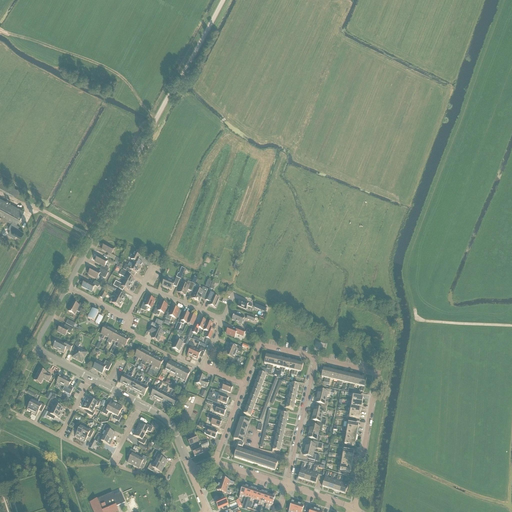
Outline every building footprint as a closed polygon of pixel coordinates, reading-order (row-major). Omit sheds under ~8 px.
[(16,197),(20,191),(0,180),(0,188),(4,191),(16,197)] [(0,198),(0,217),(11,223),(8,229),(10,230),(8,234),(15,238),(16,236),(17,237),(20,238),(24,232),(18,229),(19,226),(16,225),(24,211),(0,198)] [(118,262),(120,259),(111,255),(114,249),(105,244),(102,250),(109,254),(107,256),(114,260),(118,262)] [(133,255),(131,259),(134,261),(132,264),(140,269),(143,264),(139,262),(141,257),(134,253),(133,255)] [(107,272),(109,269),(104,267),(107,262),(98,257),(95,262),(102,266),(100,268),(107,272)] [(125,265),(123,269),(125,270),(130,273),(131,272),(132,271),(138,274),(139,271),(140,270),(140,269),(132,264),(129,263),(128,266),(127,266),(126,266),(125,265)] [(99,272),(92,269),(88,274),(97,279),(99,275),(105,278),(108,273),(101,269),(99,272)] [(120,273),(119,275),(122,276),(125,278),(124,281),(132,285),(134,280),(128,277),(129,274),(126,272),(125,272),(124,271),(123,271),(122,270),(121,271),(120,273)] [(176,287),(179,280),(176,278),(174,283),(165,279),(162,286),(171,290),(173,286),(176,287)] [(92,285),(85,281),(82,287),(91,292),(95,286),(98,288),(99,285),(94,282),(92,285)] [(116,281),(113,286),(121,290),(122,287),(129,291),(132,285),(124,281),(122,284),(118,283),(116,281)] [(191,291),(194,284),(188,281),(186,286),(182,284),(178,293),(185,296),(188,290),(191,291)] [(205,295),(208,289),(203,287),(201,291),(196,289),(192,299),(199,302),(203,294),(205,295)] [(115,298),(123,302),(125,297),(118,293),(115,292),(114,294),(116,295),(115,298)] [(215,308),(219,299),(213,297),(214,296),(208,293),(205,300),(208,302),(209,301),(210,302),(209,306),(215,308)] [(120,307),(123,302),(115,298),(113,301),(111,300),(110,302),(112,303),(120,307)] [(151,308),(155,300),(148,298),(146,304),(143,303),(141,309),(146,311),(147,307),(151,308)] [(251,308),(252,305),(248,303),(240,300),(238,306),(246,309),(247,306),(251,308)] [(79,306),(73,303),(69,312),(74,315),(76,311),(79,313),(83,305),(80,303),(79,306)] [(164,314),(167,305),(161,303),(158,309),(155,308),(153,314),(156,316),(156,315),(159,316),(160,312),(164,314)] [(256,303),(254,308),(262,311),(265,312),(267,308),(256,303)] [(175,318),(179,310),(173,308),(170,314),(167,313),(165,318),(170,320),(172,317),(175,318)] [(99,316),(97,315),(98,313),(92,309),(88,318),(96,322),(96,323),(99,325),(103,318),(99,316)] [(186,323),(190,315),(184,313),(180,323),(183,324),(184,322),(186,323)] [(238,316),(234,314),(232,320),(236,322),(235,322),(241,325),(244,318),(238,315),(238,316)] [(193,326),(196,318),(191,315),(187,324),(193,326)] [(203,330),(206,322),(201,319),(197,327),(195,326),(192,333),(196,335),(199,328),(203,330)] [(210,340),(214,331),(211,329),(213,324),(207,322),(204,330),(208,332),(206,338),(210,340)] [(152,323),(148,332),(154,334),(152,339),(158,342),(163,332),(158,330),(159,327),(152,323)] [(73,329),(65,325),(63,328),(61,326),(57,332),(65,336),(67,333),(70,334),(73,329)] [(103,340),(105,336),(109,328),(105,326),(101,334),(103,335),(101,339),(103,340)] [(109,343),(115,331),(109,328),(105,336),(109,338),(107,342),(109,343)] [(236,331),(229,328),(226,334),(234,337),(236,334),(243,337),(245,332),(237,328),(236,331)] [(116,342),(120,334),(115,331),(109,343),(111,344),(112,340),(116,342)] [(118,348),(125,336),(120,334),(116,342),(118,343),(116,347),(118,348)] [(125,336),(118,348),(120,349),(122,345),(125,347),(129,339),(125,336)] [(179,351),(184,340),(182,339),(180,342),(176,340),(173,349),(179,351)] [(65,345),(57,340),(53,348),(64,353),(66,349),(70,352),(73,346),(66,342),(65,345)] [(82,362),(86,353),(78,349),(80,345),(77,343),(73,350),(76,352),(73,357),(82,362)] [(192,358),(196,349),(193,348),(194,345),(190,343),(187,349),(189,350),(187,355),(192,358)] [(228,346),(226,351),(236,355),(237,352),(241,353),(243,348),(237,346),(236,349),(228,346)] [(141,359),(145,351),(139,348),(135,356),(137,358),(135,361),(137,362),(139,359),(141,359)] [(196,349),(192,358),(197,360),(199,357),(202,358),(206,350),(200,348),(199,351),(196,349)] [(143,365),(149,353),(145,351),(141,359),(143,361),(141,364),(143,365)] [(226,351),(224,356),(230,358),(228,361),(236,364),(238,359),(235,357),(236,355),(226,351)] [(149,364),(154,356),(149,353),(143,365),(144,366),(146,363),(149,364)] [(269,370),(272,357),(266,355),(264,364),(268,365),(267,369),(269,370)] [(152,370),(158,358),(154,356),(149,364),(152,366),(150,369),(152,370)] [(277,367),(279,358),(272,357),(269,370),(272,370),(273,366),(277,367)] [(158,358),(152,370),(154,371),(156,368),(159,369),(163,361),(158,358)] [(282,373),(285,360),(279,358),(277,367),(280,368),(279,372),(282,373)] [(289,370),(291,361),(285,360),(282,373),(284,373),(285,369),(289,370)] [(108,371),(112,364),(105,361),(103,365),(97,361),(93,369),(99,372),(102,374),(105,369),(108,371)] [(170,373),(175,364),(170,361),(165,371),(170,373)] [(292,381),(294,375),(297,363),(291,361),(289,370),(292,370),(290,378),(289,378),(289,381),(292,381)] [(297,363),(294,375),(296,376),(298,372),(301,373),(303,364),(297,363)] [(175,376),(180,366),(175,364),(170,373),(175,376)] [(180,379),(185,369),(180,366),(175,376),(180,379)] [(129,388),(134,380),(131,379),(135,369),(134,368),(131,374),(124,386),(129,388)] [(49,382),(52,377),(46,374),(47,373),(40,369),(34,380),(41,384),(43,380),(49,382)] [(185,369),(180,379),(185,382),(190,372),(185,369)] [(327,383),(330,370),(323,369),(321,377),(325,378),(324,383),(327,383)] [(334,380),(336,372),(330,370),(327,383),(326,385),(328,385),(329,385),(330,379),(334,380)] [(339,386),(342,373),(336,372),(334,380),(337,381),(336,385),(339,386)] [(124,386),(131,374),(129,373),(127,377),(124,375),(120,383),(124,386)] [(257,379),(264,381),(266,375),(259,373),(257,379)] [(346,383),(348,375),(342,373),(339,386),(342,387),(343,382),(346,383)] [(206,382),(204,381),(205,378),(198,375),(197,379),(198,379),(196,384),(202,386),(201,387),(206,389),(209,383),(206,382)] [(351,389),(354,376),(348,375),(346,383),(349,384),(348,388),(351,389)] [(70,395),(72,391),(73,388),(69,386),(71,381),(60,376),(57,383),(65,387),(63,391),(70,395)] [(358,386),(360,378),(354,376),(351,389),(354,390),(354,389),(355,385),(358,386)] [(140,394),(144,385),(140,384),(143,378),(141,377),(140,379),(134,391),(140,394)] [(140,379),(138,378),(136,382),(134,380),(129,388),(134,391),(140,379)] [(360,378),(358,386),(362,387),(361,391),(363,392),(366,379),(360,378)] [(262,387),(264,381),(257,379),(255,384),(262,387)] [(144,385),(140,394),(144,396),(148,388),(146,387),(148,383),(146,382),(144,386),(144,385)] [(290,390),(297,391),(299,385),(291,384),(289,383),(289,385),(291,386),(290,390)] [(219,392),(227,395),(227,392),(230,393),(233,387),(224,384),(222,390),(220,389),(219,392)] [(260,393),(262,387),(255,384),(252,390),(260,393)] [(155,388),(150,396),(154,398),(159,390),(161,386),(159,385),(157,389),(155,388)] [(159,390),(154,398),(160,401),(166,389),(164,388),(163,392),(159,390)] [(166,389),(160,401),(165,404),(169,395),(166,394),(168,390),(166,389)] [(317,396),(326,399),(327,395),(330,396),(330,392),(334,393),(334,391),(339,392),(339,391),(337,391),(330,389),(330,390),(325,389),(324,391),(318,390),(317,396)] [(257,399),(260,393),(252,390),(250,396),(257,399)] [(226,397),(227,395),(219,392),(218,394),(220,395),(218,401),(226,404),(228,398),(226,397)] [(350,401),(362,403),(363,398),(354,396),(354,394),(345,392),(345,395),(351,396),(350,401)] [(169,395),(165,404),(170,406),(176,394),(174,393),(172,397),(169,395)] [(176,394),(170,406),(175,409),(179,400),(176,399),(178,395),(176,394)] [(255,405),(257,399),(250,396),(248,402),(255,405)] [(326,402),(326,399),(317,396),(315,403),(321,404),(321,406),(327,408),(328,403),(326,402)] [(31,414),(36,404),(34,402),(35,400),(30,398),(27,403),(30,405),(27,411),(31,414)] [(85,403),(95,409),(96,406),(98,407),(100,402),(95,399),(93,402),(87,398),(85,403)] [(53,410),(63,415),(65,410),(59,407),(60,404),(55,402),(53,406),(54,407),(53,410)] [(112,414),(116,405),(111,402),(107,409),(105,407),(102,413),(107,415),(108,412),(112,414)] [(224,416),(226,410),(219,407),(220,405),(217,404),(213,402),(212,405),(215,407),(214,408),(217,409),(215,413),(224,416)] [(253,410),(255,405),(248,402),(246,408),(253,410)] [(293,410),(295,404),(287,402),(286,408),(293,410)] [(93,412),(95,409),(85,403),(82,408),(89,411),(87,414),(93,416),(95,412),(93,412)] [(36,404),(31,414),(36,416),(40,410),(42,411),(45,406),(40,404),(40,405),(36,404)] [(116,405),(112,414),(116,416),(114,419),(119,422),(122,416),(119,415),(123,408),(116,405)] [(326,413),(327,408),(321,406),(320,409),(314,408),(313,414),(322,416),(323,413),(326,413)] [(251,417),(253,410),(246,408),(243,414),(251,417)] [(60,420),(63,415),(53,410),(51,413),(49,412),(47,416),(52,419),(54,417),(60,420)] [(219,427),(222,421),(215,419),(216,416),(208,413),(207,418),(212,420),(211,424),(219,427)] [(322,420),(322,416),(313,414),(311,421),(317,422),(317,424),(323,425),(325,426),(326,421),(322,420)] [(238,426),(247,429),(249,422),(240,419),(238,426)] [(80,439),(85,429),(82,428),(83,426),(79,424),(76,429),(79,431),(75,437),(80,439)] [(136,430),(145,435),(147,431),(150,432),(153,428),(147,425),(146,427),(139,424),(136,430)] [(321,431),(323,425),(317,424),(316,427),(310,425),(309,432),(318,434),(319,430),(321,431)] [(105,425),(103,430),(106,432),(104,435),(113,440),(116,434),(109,431),(111,428),(105,425)] [(203,427),(203,428),(206,429),(204,434),(205,434),(207,435),(207,436),(215,439),(216,437),(216,436),(217,432),(212,430),(211,430),(212,428),(209,426),(204,425),(203,427)] [(245,436),(247,429),(238,426),(236,433),(245,436)] [(85,429),(80,439),(85,442),(88,436),(91,437),(94,431),(89,429),(88,431),(85,429)] [(143,438),(145,435),(136,430),(133,436),(140,439),(138,442),(144,445),(146,440),(143,438)] [(318,437),(318,434),(309,432),(307,438),(313,439),(313,442),(323,444),(319,443),(320,438),(318,437)] [(243,442),(245,436),(236,433),(234,440),(240,442),(239,444),(238,446),(239,447),(242,448),(244,442),(243,442)] [(97,442),(96,442),(97,442),(102,445),(103,442),(110,446),(113,440),(104,435),(102,439),(99,438),(97,442)] [(190,446),(198,442),(195,436),(187,440),(190,446)] [(355,447),(356,441),(344,439),(343,445),(346,445),(346,447),(351,448),(352,446),(355,447)] [(322,449),(323,444),(313,442),(312,444),(306,443),(305,449),(314,451),(315,448),(317,449),(317,448),(322,449)] [(280,452),(281,446),(274,444),(272,450),(280,452)] [(195,457),(203,453),(200,447),(192,451),(195,457)] [(341,455),(353,457),(354,452),(345,450),(345,448),(342,448),(342,450),(341,455)] [(275,471),(278,462),(237,449),(234,458),(275,471)] [(313,455),(314,451),(305,449),(303,456),(309,457),(309,459),(311,460),(311,461),(314,462),(315,461),(318,461),(319,456),(316,455),(313,455)] [(133,466),(138,457),(134,455),(136,452),(131,450),(128,455),(131,456),(127,463),(133,466)] [(155,462),(164,467),(167,461),(161,458),(162,455),(156,452),(154,457),(157,459),(155,462)] [(138,457),(133,466),(139,469),(143,462),(145,464),(148,458),(143,456),(141,459),(138,457)] [(161,473),(164,467),(155,462),(153,466),(150,464),(148,469),(153,472),(154,469),(161,473)] [(313,473),(312,472),(309,471),(311,463),(309,463),(306,471),(307,471),(304,480),(310,482),(313,473)] [(307,471),(306,471),(303,469),(305,465),(302,464),(301,469),(298,478),(304,480),(307,471)] [(313,473),(310,482),(316,484),(319,475),(314,473),(317,465),(315,464),(312,472),(313,473)] [(331,479),(330,479),(327,478),(328,473),(326,472),(325,477),(322,487),(328,489),(331,479)] [(337,481),(336,481),(333,480),(334,475),(332,474),(332,475),(330,479),(331,479),(328,489),(334,490),(337,481)] [(342,483),(338,482),(340,477),(338,476),(336,481),(337,481),(334,490),(339,492),(342,483)] [(233,485),(234,483),(220,478),(219,484),(228,488),(229,484),(233,485)] [(342,483),(339,492),(345,494),(348,485),(344,484),(346,479),(343,478),(342,483)] [(228,488),(219,484),(217,490),(230,495),(231,492),(227,491),(228,488)] [(245,497),(248,487),(243,486),(239,499),(241,499),(242,496),(245,497)] [(250,499),(251,499),(254,489),(248,487),(245,497),(250,499)] [(253,500),(256,500),(259,491),(254,489),(251,499),(250,499),(249,502),(252,503),(253,500)] [(260,506),(264,493),(259,491),(256,500),(259,501),(258,505),(260,506)] [(114,496),(113,493),(112,493),(113,494),(104,498),(104,497),(97,500),(90,503),(93,511),(118,511),(116,506),(117,505),(118,506),(125,503),(121,493),(114,496)] [(264,503),(266,504),(270,494),(264,493),(260,506),(262,506),(264,503)] [(266,504),(265,507),(268,508),(269,505),(272,506),(275,496),(270,494),(266,504)] [(225,498),(215,502),(218,509),(228,505),(225,498)] [(288,511),(295,511),(298,504),(292,502),(288,511)]
